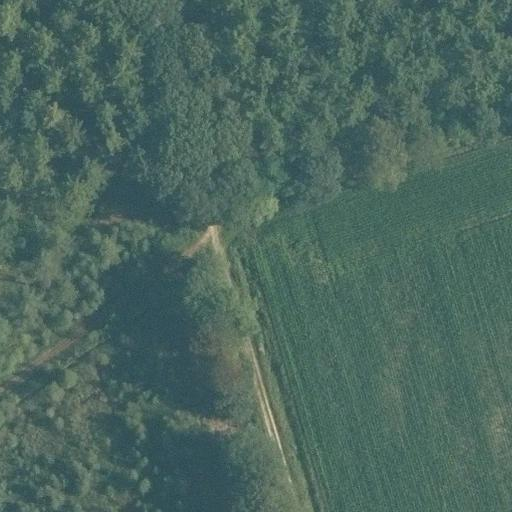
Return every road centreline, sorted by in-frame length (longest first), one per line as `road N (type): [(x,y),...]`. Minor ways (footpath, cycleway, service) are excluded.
road 1 (track): [(0,383),(211,233),(206,131),(162,0)]
road 2 (track): [(211,233),(293,511)]
